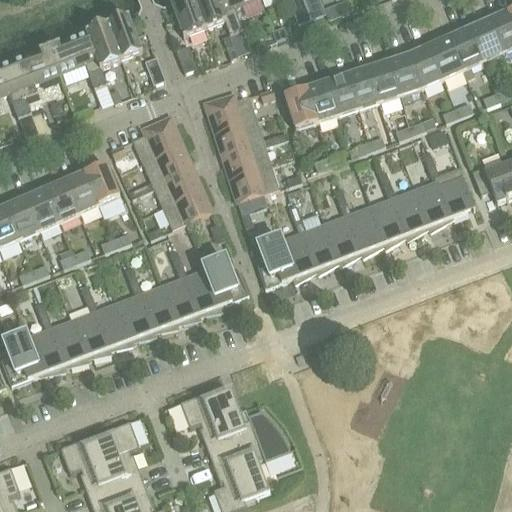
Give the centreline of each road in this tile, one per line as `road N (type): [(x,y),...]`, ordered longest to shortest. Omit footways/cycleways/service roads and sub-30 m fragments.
road 1 (residential): [(0,448),(511,253)]
road 2 (residential): [(0,168),(443,0)]
